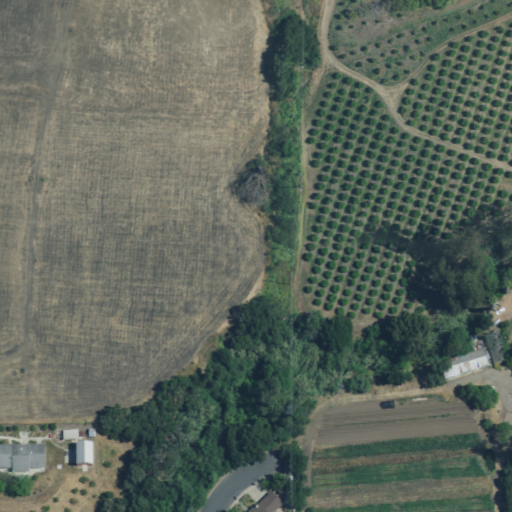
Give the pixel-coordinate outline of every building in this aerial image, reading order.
[(485,336),(493,364),(506,360),(497,332),(485,336)] [(487,370),(441,383),(434,361),(480,347),(487,370)] [(90,467),(74,467),(74,444),(90,444),(90,467)] [(10,473),(10,470),(0,470),(0,445),(43,445),(43,469),(27,469),(27,473),(10,473)] [(273,511),(281,504),(269,491),(248,511),(273,511)]
